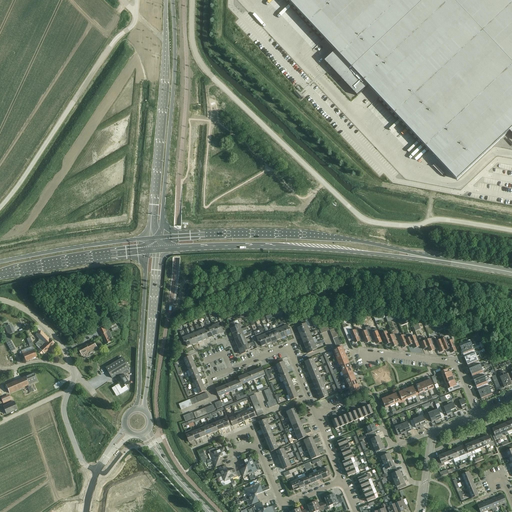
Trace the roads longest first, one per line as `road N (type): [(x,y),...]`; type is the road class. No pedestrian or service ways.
road 1 (unclassified): [(192,0),(191,38),(204,69),(361,218),(511,231)]
road 2 (primary): [(158,250),(260,247),(429,258)]
road 3 (primary): [(429,258),(325,236),(160,237)]
road 4 (tertiary): [(160,237),(172,0)]
road 5 (unclassified): [(0,207),(136,16)]
road 6 (residential): [(229,370),(288,350),(342,480)]
road 7 (tertiary): [(164,38),(147,239)]
road 8 (tertiary): [(143,411),(158,250)]
road 9 (tertiary): [(146,251),(135,409)]
road 10 (residential): [(478,414),(456,363),(360,353)]
road 11 (primary): [(147,239),(0,261)]
road 12 (primary): [(0,274),(146,251)]
road 13 (residential): [(342,480),(282,500),(256,444)]
